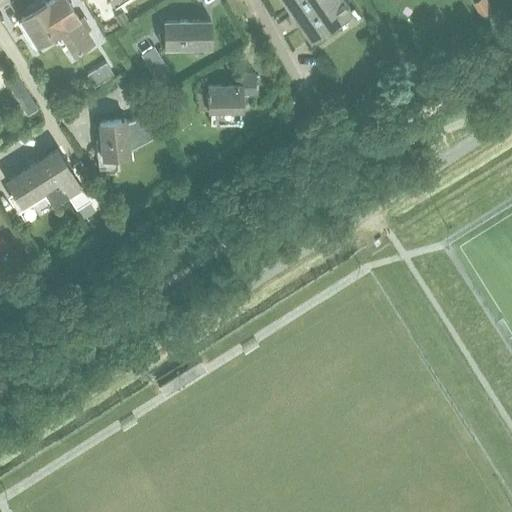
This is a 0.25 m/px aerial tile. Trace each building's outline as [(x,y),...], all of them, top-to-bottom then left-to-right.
[(59,30),(72,53),(73,53),(91,42),(77,18),(66,0),(48,0),(44,3),(42,0),(29,8),(31,11),(20,18),(36,44),(59,30)] [(287,0),(314,38),(352,11),(343,0),(287,0)] [(488,0),(475,0),(474,1),(481,15),(493,9),(488,0)] [(121,11),(113,16),(119,25),(127,20),(121,11)] [(163,47),(210,46),(210,19),(162,19),(163,47)] [(157,78),(169,69),(153,46),(141,55),(157,78)] [(94,85),(111,75),(105,65),(88,75),(94,85)] [(124,71),(113,79),(118,87),(129,80),(124,71)] [(255,93),(255,71),(242,71),(242,85),(207,85),(207,108),(210,108),(210,122),(239,122),(239,109),(242,109),(242,93),(255,93)] [(16,75),(6,81),(16,98),(26,92),(16,75)] [(98,139),(94,139),(95,158),(128,156),(128,150),(149,138),(162,130),(147,107),(135,114),(136,117),(133,119),(125,121),(125,118),(96,121),(98,139)] [(85,195),(56,147),(4,179),(20,204),(21,203),(20,202),(41,189),(50,203),(65,194),(71,204),(85,195)] [(80,218),(69,224),(76,236),(87,229),(80,218)]
